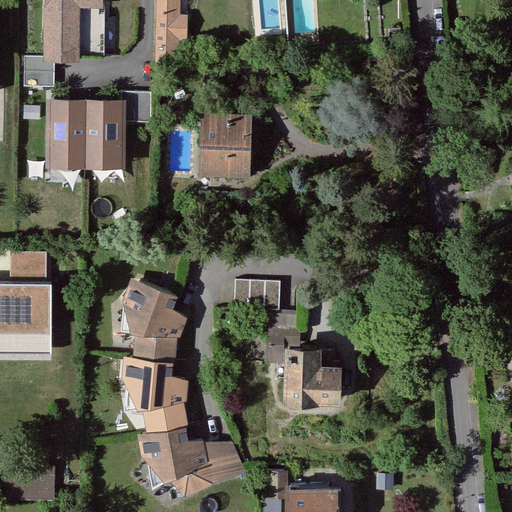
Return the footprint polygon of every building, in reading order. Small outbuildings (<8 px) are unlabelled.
[(50,0),(50,55),(57,55),(80,55),(81,5),(102,5),(102,0),(50,0)] [(188,39),(188,13),(180,13),(180,0),(157,0),(156,62),(179,63),(179,39),(188,39)] [(27,54),(27,69),(57,69),(57,55),(50,55),(27,54)] [(57,69),(27,69),(27,84),(57,85),(57,69)] [(140,120),(140,89),(125,89),(125,99),(125,120),(140,120)] [(154,89),(140,89),(140,120),(154,120),(154,89)] [(90,99),(52,98),(51,164),(89,164),(90,99)] [(125,99),(90,99),(89,164),(125,164),(125,120),(125,99)] [(251,175),(253,112),(201,110),(199,174),(251,175)] [(54,268),(54,246),(15,246),(15,268),(54,268)] [(135,332),(132,355),(174,358),(177,335),(180,335),(189,313),(172,306),(178,294),(132,276),(123,299),(121,329),(135,332)] [(279,308),(280,280),(235,278),(234,307),(270,308),(279,308)] [(52,285),(0,284),(0,352),(52,353),(52,285)] [(270,308),(269,328),(297,329),(298,309),(279,308),(270,308)] [(338,401),(339,369),(332,368),(333,351),(297,350),(297,329),(269,328),(268,360),(288,360),(287,400),(338,401)] [(143,408),(147,432),(187,424),(182,401),(187,399),(189,379),(172,373),(174,358),(132,355),(125,355),(122,376),(126,387),(124,409),(143,408)] [(189,439),(187,424),(147,432),(137,433),(141,454),(149,463),(152,487),(170,480),(185,497),(213,483),(246,471),(233,441),(189,439)] [(55,498),(56,464),(36,464),(36,473),(6,472),(6,498),(55,498)] [(338,511),(339,488),(288,488),(288,469),(264,469),(264,497),(280,497),(285,497),(285,511),(338,511)] [(397,471),(382,471),(382,486),(397,486),(397,471)] [(280,511),(280,497),(264,497),(264,511),(280,511)]
